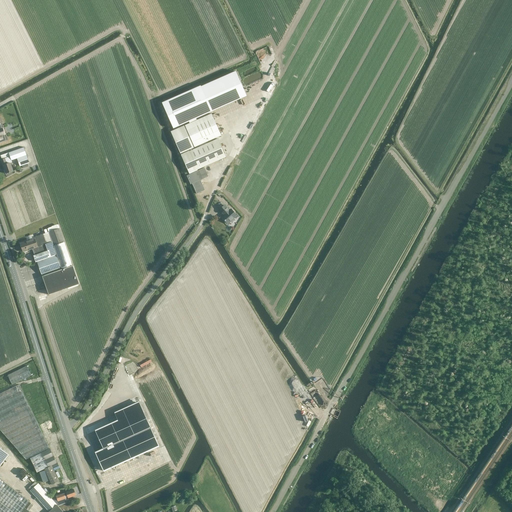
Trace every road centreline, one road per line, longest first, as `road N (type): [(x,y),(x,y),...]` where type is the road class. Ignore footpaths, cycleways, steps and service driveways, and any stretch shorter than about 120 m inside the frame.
road 1 (residential): [(273,511),(511,82)]
road 2 (secondary): [(91,511),(0,231)]
